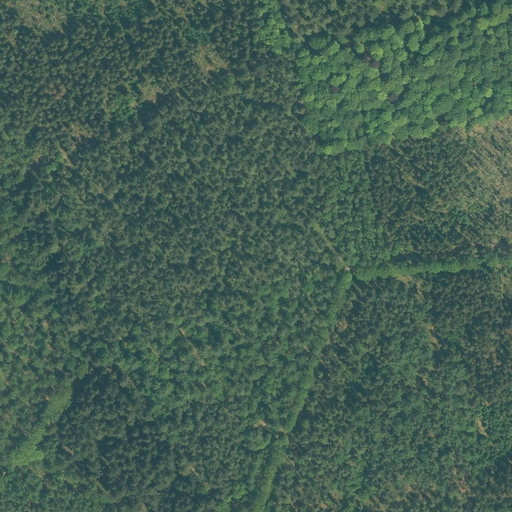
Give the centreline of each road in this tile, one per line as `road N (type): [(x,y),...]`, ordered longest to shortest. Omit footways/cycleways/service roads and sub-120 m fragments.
road 1 (track): [(0,114),(31,174),(292,44),(341,265),(247,511)]
road 2 (track): [(225,511),(106,344),(31,174),(0,189)]
road 3 (track): [(106,344),(340,270),(511,252)]
road 4 (track): [(511,0),(292,44)]
road 5 (track): [(106,344),(0,485)]
